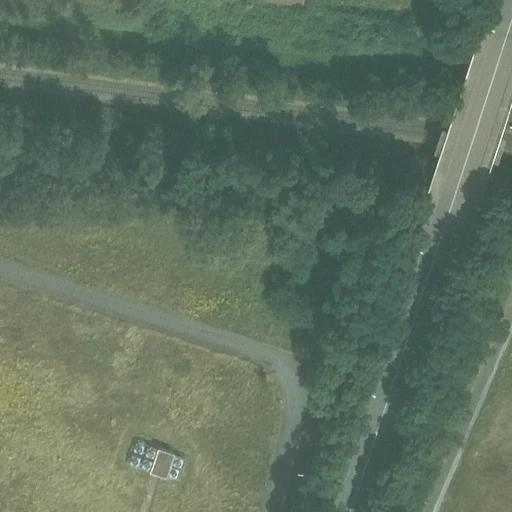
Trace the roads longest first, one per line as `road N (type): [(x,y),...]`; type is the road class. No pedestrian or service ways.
road 1 (unclassified): [(348,511),(511,14)]
road 2 (unknown): [(0,259),(203,326),(270,357),(295,387),(298,404),(276,511)]
